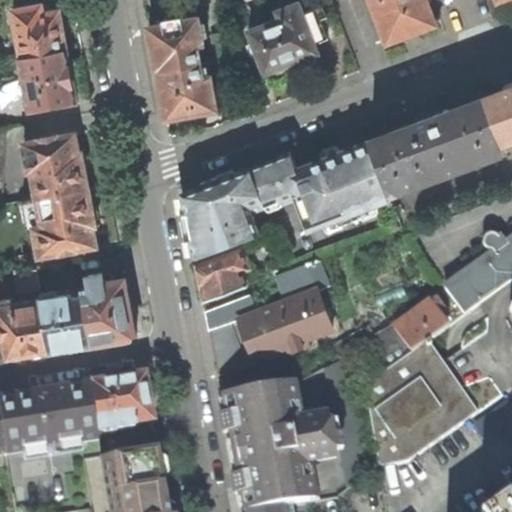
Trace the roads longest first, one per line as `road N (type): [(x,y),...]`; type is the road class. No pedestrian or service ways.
road 1 (residential): [(148,174),(495,43)]
road 2 (residential): [(182,351),(0,381)]
road 3 (residential): [(148,174),(182,351)]
road 4 (residential): [(114,0),(148,174)]
road 5 (residential): [(182,351),(212,511)]
